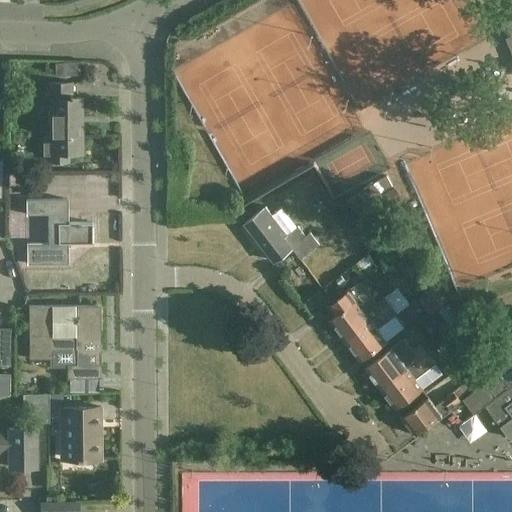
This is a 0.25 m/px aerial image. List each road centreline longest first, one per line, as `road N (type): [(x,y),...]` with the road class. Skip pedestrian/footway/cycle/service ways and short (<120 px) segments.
road 1 (residential): [(365,458),(251,301),(217,282),(143,277)]
road 2 (residential): [(143,277),(141,75),(126,17)]
road 3 (residential): [(145,511),(143,277)]
road 4 (residential): [(0,31),(79,32),(126,17)]
